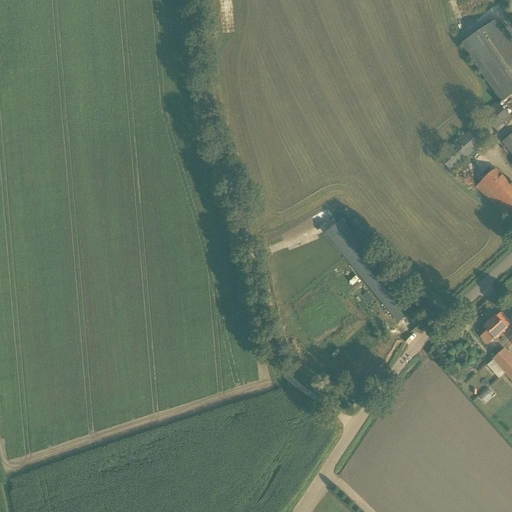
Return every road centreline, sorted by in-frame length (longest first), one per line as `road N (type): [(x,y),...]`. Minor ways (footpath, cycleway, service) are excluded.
road 1 (unclassified): [(357,428),(290,380),(271,344),(211,113),(197,0)]
road 2 (unclassified): [(357,428),(409,356),(511,262)]
